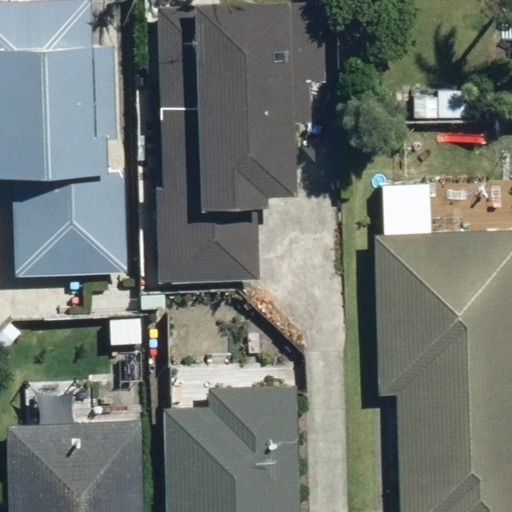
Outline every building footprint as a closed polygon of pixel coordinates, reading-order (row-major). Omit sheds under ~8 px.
[(20,166),(23,272),(135,269),(132,163),(127,163),(124,41),(110,41),(110,36),(102,37),(100,0),(0,0),(0,148),(8,148),(9,167),(20,166)] [(197,0),(167,1),(173,181),(166,182),(168,277),(181,277),(181,280),(268,277),(265,196),(284,195),(284,187),(314,186),(312,128),(321,127),(320,75),(335,74),(332,0),(197,0)] [(511,511),(511,222),(437,225),(436,176),(388,177),(390,226),(380,226),(385,386),(403,385),(406,511),(511,511)] [(305,511),(302,379),(217,382),(217,400),(174,401),(176,511),(305,511)] [(152,511),(150,416),(17,420),(20,511),(152,511)]
